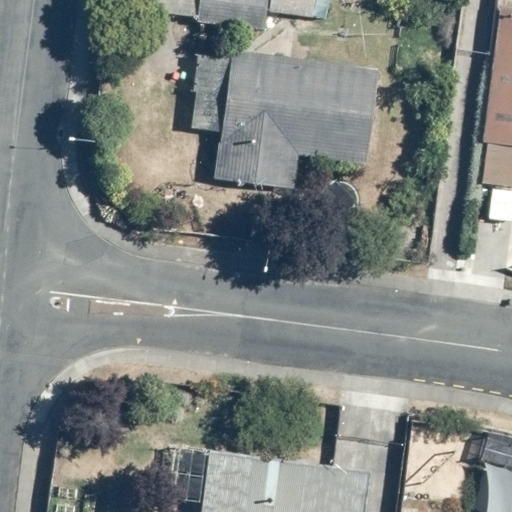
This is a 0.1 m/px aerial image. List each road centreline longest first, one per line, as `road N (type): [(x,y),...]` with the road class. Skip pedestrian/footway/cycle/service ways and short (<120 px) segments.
road 1 (residential): [(0,282),(511,354)]
road 2 (residential): [(0,256),(33,0)]
